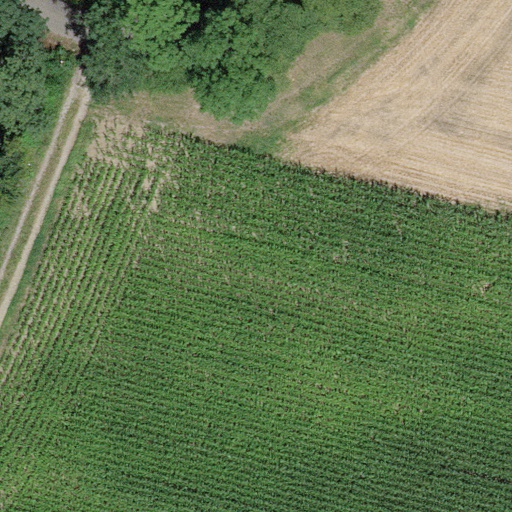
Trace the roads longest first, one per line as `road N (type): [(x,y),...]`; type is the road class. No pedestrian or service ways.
road 1 (track): [(0,267),(41,179),(121,48)]
road 2 (track): [(260,0),(201,40),(121,48)]
